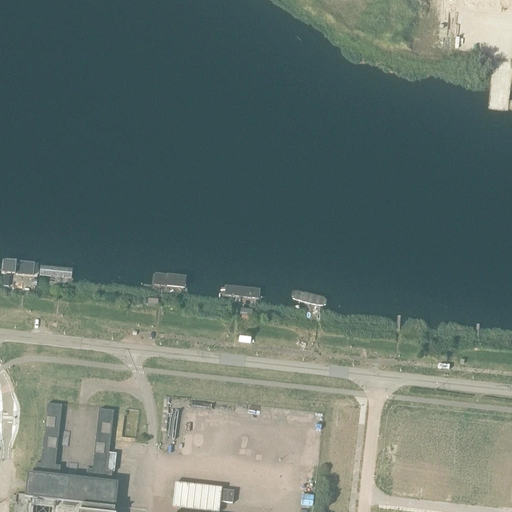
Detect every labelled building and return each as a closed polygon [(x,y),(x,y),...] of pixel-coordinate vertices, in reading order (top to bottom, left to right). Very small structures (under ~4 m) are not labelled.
[(4,265),(3,275),(34,278),(35,268),(4,265)] [(185,278),(154,274),(153,286),(184,290),(185,278)] [(261,291),(225,287),(225,297),(260,300),(261,291)] [(292,295),(292,299),(320,307),(324,306),(327,304),(326,301),(322,299),(297,292),(293,293),(292,295)] [(240,309),(239,315),(239,317),(251,318),(251,316),(252,310),(240,309)] [(18,369),(26,378),(30,375),(21,366),(18,369)] [(24,496),(24,498),(26,498),(33,499),(63,502),(62,506),(76,507),(76,504),(81,504),(114,508),(115,508),(115,507),(115,506),(118,483),(111,482),(111,481),(112,472),(114,473),(116,454),(109,453),(110,442),(113,412),(98,410),(92,470),(87,470),(86,478),(86,479),(59,476),(59,475),(60,467),(55,466),(61,406),(47,404),(40,464),(35,464),(34,472),(34,474),(27,473),(26,480),(25,484),(25,487),(24,496)] [(395,472),(394,494),(434,497),(436,475),(395,472)] [(175,482),(172,507),(216,511),(218,511),(219,502),(232,503),(234,489),(175,482)] [(30,504),(34,505),(33,511),(34,505),(31,504),(31,499),(26,499),(26,498),(26,496),(24,496),(16,496),(16,497),(12,497),(12,498),(10,498),(10,499),(12,499),(12,501),(10,501),(10,504),(12,504),(16,504),(16,498),(16,496),(25,496),(25,499),(30,499),(30,504)] [(33,511),(34,505),(30,504),(30,499),(25,499),(25,496),(16,496),(16,498),(16,504),(15,511),(33,511)]
